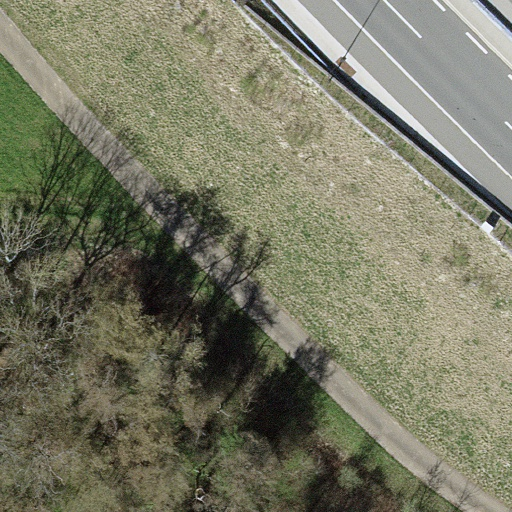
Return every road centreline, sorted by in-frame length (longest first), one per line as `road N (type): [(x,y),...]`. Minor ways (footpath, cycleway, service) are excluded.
road 1 (track): [(0,31),(312,400),(487,511)]
road 2 (motorway): [(385,0),(511,129)]
